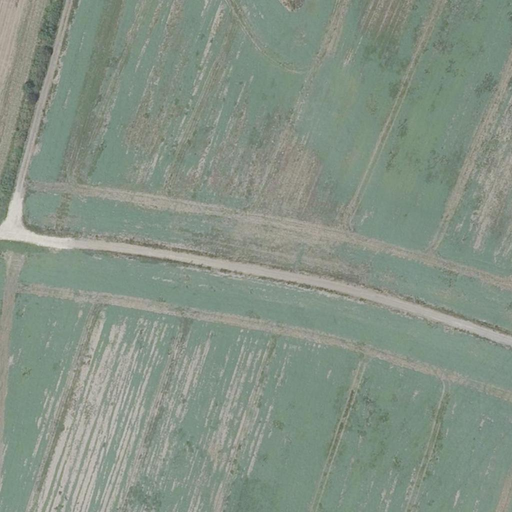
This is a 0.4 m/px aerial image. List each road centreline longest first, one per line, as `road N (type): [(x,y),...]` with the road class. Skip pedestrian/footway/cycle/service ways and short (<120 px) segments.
road 1 (track): [(0,235),(336,286),(511,342)]
road 2 (track): [(72,0),(14,212),(0,229)]
